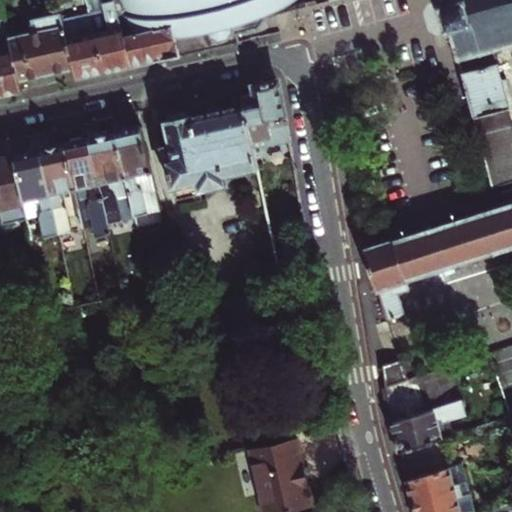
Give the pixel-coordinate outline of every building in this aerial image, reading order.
[(85,0),(89,13),(103,72),(130,66),(124,39),(123,35),(114,0),(103,3),(101,0),(85,0)] [(114,0),(123,35),(124,39),(130,66),(157,60),(182,54),(228,44),(239,41),(237,32),(258,27),(265,17),(315,4),(328,0),(114,0)] [(511,0),(442,0),(443,1),(436,2),(445,33),(451,32),(457,54),(455,54),(456,60),(458,59),(459,61),(461,60),(460,57),(478,53),(478,55),(481,55),(480,52),(493,49),(503,46),(504,49),(506,48),(505,46),(511,43),(511,0)] [(34,31),(8,37),(19,81),(73,69),(62,20),(60,12),(58,12),(54,10),(43,12),(41,16),(31,19),(34,31)] [(62,20),(73,69),(75,79),(103,72),(89,13),(62,20)] [(0,95),(22,91),(19,81),(8,37),(4,17),(0,18),(0,95)] [(459,61),(462,73),(497,63),(493,49),(480,52),(481,55),(478,55),(478,53),(460,57),(461,60),(459,61)] [(474,118),(508,109),(511,107),(511,95),(508,79),(502,81),(498,63),(497,63),(462,73),(474,118)] [(253,147),(291,140),(282,85),(273,79),(259,83),(254,91),(254,94),(256,101),(243,104),(243,106),(253,147)] [(241,97),(243,104),(256,101),(254,94),(241,97)] [(173,185),(198,179),(200,188),(227,182),(225,173),(257,166),(253,147),(243,106),(194,116),(193,113),(165,119),(170,142),(173,157),(165,159),(171,185),(173,185)] [(478,133),(511,124),(508,109),(474,118),(478,133)] [(478,133),(485,160),(492,187),(511,180),(511,125),(511,124),(478,133)] [(117,132),(135,216),(159,210),(140,127),(117,132)] [(89,138),(108,222),(135,216),(117,132),(89,138)] [(89,138),(65,143),(84,227),(95,224),(98,235),(110,233),(108,222),(89,138)] [(165,159),(173,157),(170,142),(161,144),(164,159),(165,159)] [(40,149),(59,233),(84,227),(65,143),(40,149)] [(40,149),(13,155),(28,218),(33,239),(59,233),(40,149)] [(28,218),(13,155),(0,157),(0,212),(3,223),(28,218)] [(173,185),(176,197),(201,191),(200,188),(198,179),(173,185)] [(266,205),(261,184),(250,186),(254,208),(266,205)] [(511,247),(511,201),(497,206),(416,232),(429,273),(511,247)] [(362,248),(376,290),(377,290),(387,319),(404,313),(398,292),(409,289),(406,281),(429,273),(416,232),(362,248)] [(176,282),(151,288),(146,289),(152,314),(181,308),(176,282)] [(382,365),(386,387),(407,379),(401,359),(382,365)] [(392,421),(458,400),(448,366),(407,379),(386,387),(392,421)] [(440,438),(453,434),(449,420),(467,414),(462,399),(458,400),(392,421),(400,452),(440,438)] [(415,511),(475,511),(466,481),(454,484),(449,467),(440,438),(400,452),(407,480),(415,511)] [(250,451),(264,511),(291,511),(314,507),(298,439),(250,451)] [(461,463),(449,467),(454,484),(466,481),(461,463)]
